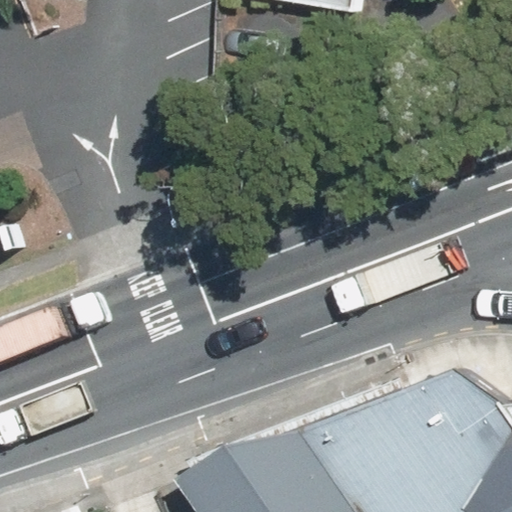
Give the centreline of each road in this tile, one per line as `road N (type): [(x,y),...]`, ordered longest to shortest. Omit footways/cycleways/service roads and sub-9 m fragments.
road 1 (primary): [(286,296),(0,402)]
road 2 (primary): [(511,206),(286,296)]
road 3 (primary): [(511,298),(286,296)]
